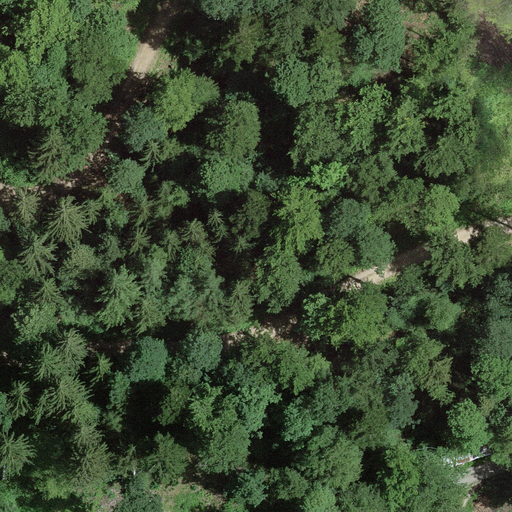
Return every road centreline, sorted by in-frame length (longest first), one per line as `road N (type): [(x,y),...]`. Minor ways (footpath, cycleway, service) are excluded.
road 1 (track): [(511,226),(400,265),(242,343),(0,361)]
road 2 (track): [(0,206),(60,189),(85,169),(171,0)]
